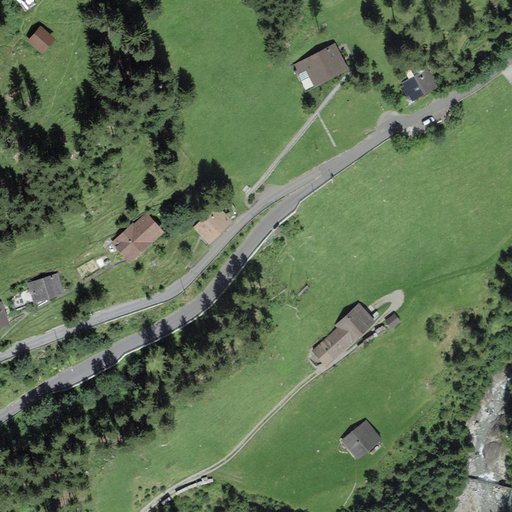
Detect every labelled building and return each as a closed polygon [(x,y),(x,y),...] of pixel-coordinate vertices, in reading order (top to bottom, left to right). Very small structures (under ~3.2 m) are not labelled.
[(40,28),(28,39),(42,54),(54,42),(40,28)] [(336,43),(302,62),(316,88),(350,69),(336,43)] [(428,71),(398,88),(408,104),(437,87),(428,71)] [(419,122),(424,131),(458,113),(453,104),(419,122)] [(243,195),(245,187),(235,185),(233,193),(243,195)] [(218,206),(194,228),(209,244),(233,223),(218,206)] [(148,214),(112,241),(125,258),(161,232),(148,214)] [(106,256),(97,262),(102,268),(111,262),(106,256)] [(28,283),(33,301),(62,292),(57,274),(28,283)] [(356,308),(305,353),(319,367),(370,324),(356,308)] [(394,314),(385,321),(389,327),(398,320),(394,314)] [(366,422),(343,441),(357,458),(380,438),(366,422)]
